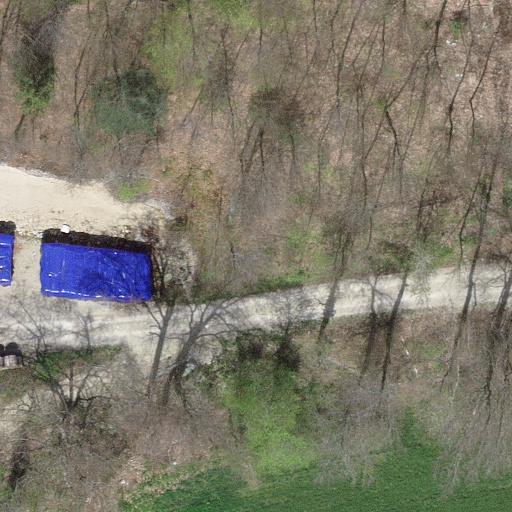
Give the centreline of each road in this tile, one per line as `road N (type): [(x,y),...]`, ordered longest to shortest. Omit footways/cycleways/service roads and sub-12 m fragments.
road 1 (track): [(511,282),(198,322),(0,334)]
road 2 (track): [(248,314),(358,384),(427,451)]
